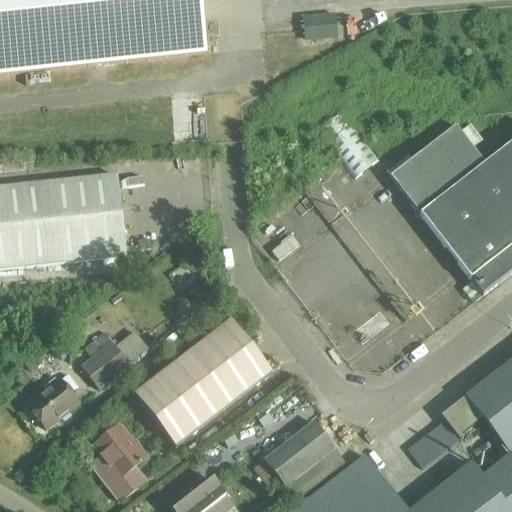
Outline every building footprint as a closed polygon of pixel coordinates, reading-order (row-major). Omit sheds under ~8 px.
[(0,0),(0,78),(207,56),(200,0),(0,0)] [(302,20),(304,41),(337,39),(335,17),(302,20)] [(354,181),(379,163),(342,115),(318,134),(354,181)] [(457,267),(473,287),(482,298),(511,274),(511,146),(484,168),(455,131),(390,181),(457,267)] [(325,198),(348,179),(335,163),(312,181),(325,198)] [(0,190),(0,272),(125,259),(117,178),(0,190)] [(134,191),(134,203),(158,201),(158,190),(134,191)] [(287,220),(304,211),(299,200),(282,209),(287,220)] [(391,241),(404,257),(423,242),(410,226),(391,241)] [(389,277),(405,264),(394,251),(378,264),(389,277)] [(372,337),(388,325),(378,312),(362,324),(372,337)] [(271,377),(231,326),(134,401),(174,453),(271,377)] [(80,370),(98,392),(129,368),(112,346),(80,370)] [(295,511),(511,511),(511,364),(442,419),(458,441),(481,423),(509,459),(482,480),(472,467),(413,511),(405,511),(364,459),(295,511)] [(27,409),(46,433),(79,407),(60,383),(27,409)] [(269,493),(279,484),(285,491),(296,504),(345,466),(313,425),(253,472),(269,493)] [(121,429),(95,448),(120,480),(110,488),(121,501),(146,482),(136,469),(149,460),(139,446),(136,448),(121,429)] [(472,434),(471,435),(469,437),(468,439),(468,440),(468,441),(468,443),(468,444),(469,446),(470,448),(472,449),(474,450),(476,451),(478,450),(480,450),(482,449),(483,447),(485,445),(485,444),(485,442),(485,440),(485,439),(484,437),(483,435),(482,434),(480,434),(479,433),(477,433),(476,433),(473,434),(472,434)] [(461,461),(460,457),(458,453),(454,451),(451,450),(447,451),(443,453),(441,457),(440,461),(441,465),(443,468),(446,470),(450,471),(454,471),(457,468),(460,465),(461,461)] [(228,511),(233,508),(212,482),(192,498),(186,491),(166,507),(169,511),(228,511)]
